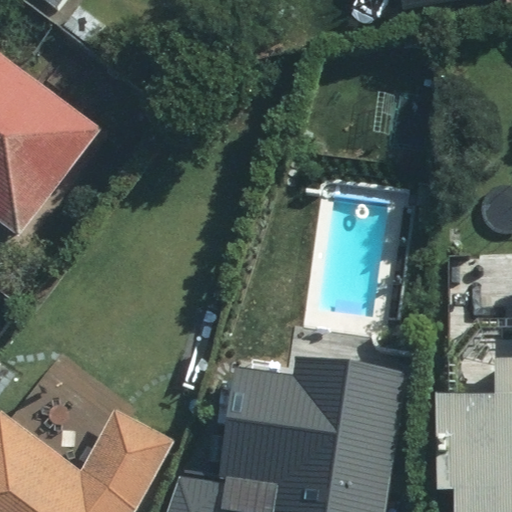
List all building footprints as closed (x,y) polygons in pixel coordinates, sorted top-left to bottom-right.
[(389,0),(392,14),(463,0),(389,0)] [(0,244),(14,254),(95,144),(0,75),(0,244)] [(273,511),(373,511),(394,370),(298,356),(296,371),(237,362),(221,471),(279,479),(273,511)] [(511,511),(511,366),(485,366),(485,407),(427,407),(427,504),(446,504),(445,511),(511,511)] [(0,511),(133,511),(164,451),(111,424),(70,481),(0,431),(0,511)]
